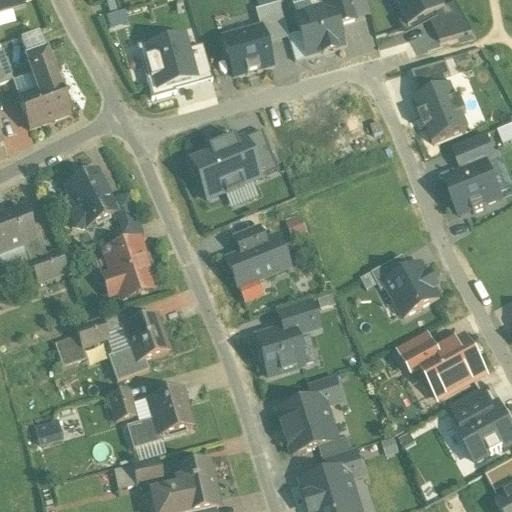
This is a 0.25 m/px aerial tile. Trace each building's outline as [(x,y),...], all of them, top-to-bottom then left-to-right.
[(0,0),(0,8),(25,2),(24,0),(0,0)] [(335,0),(336,1),(339,15),(366,9),(363,0),(335,0)] [(438,0),(393,0),(410,29),(444,10),(438,0)] [(336,1),(294,11),(303,53),(346,44),(339,15),(336,1)] [(264,23),(223,33),(234,75),(274,64),(264,23)] [(185,39),(141,52),(152,92),(197,80),(185,39)] [(17,84),(5,50),(0,51),(0,86),(1,90),(17,84)] [(22,103),(34,135),(75,120),(63,88),(62,88),(50,57),(31,63),(43,95),(22,103)] [(451,85),(413,101),(432,146),(470,131),(451,85)] [(451,152),(459,173),(486,163),(495,159),(487,138),(451,152)] [(459,173),(444,180),(460,221),(502,204),(486,163),(459,173)] [(122,218),(100,176),(69,192),(77,208),(75,210),(73,216),(81,233),(87,234),(90,233),(90,234),(122,218)] [(28,212),(0,222),(0,257),(6,273),(32,263),(42,289),(71,278),(63,257),(51,261),(44,243),(40,244),(28,212)] [(234,234),(239,248),(267,236),(262,223),(234,234)] [(239,248),(223,254),(236,287),(292,265),(279,232),(267,236),(239,248)] [(158,291),(143,247),(110,258),(117,279),(110,282),(116,299),(123,297),(125,302),(158,291)] [(410,255),(373,276),(401,323),(438,302),(410,255)] [(173,358),(160,321),(128,332),(141,369),(173,358)] [(251,336),(265,380),(303,368),(289,324),(251,336)] [(80,335),(86,354),(113,345),(106,326),(80,335)] [(430,329),(389,350),(409,389),(421,383),(433,407),(490,379),(468,335),(440,349),(430,329)] [(310,386),(313,397),(323,394),(326,402),(343,397),(338,379),(310,386)] [(511,431),(491,391),(448,413),(477,467),(511,449),(511,431)] [(164,442),(197,432),(186,394),(152,404),(157,424),(131,432),(137,455),(166,447),(164,442)] [(276,408),(292,457),(339,443),(326,402),(323,394),(313,397),(276,408)] [(132,396),(112,401),(120,428),(140,422),(132,396)] [(162,466),(137,471),(141,491),(167,485),(162,466)] [(156,503),(158,511),(221,511),(223,511),(213,467),(179,475),(184,497),(156,503)] [(298,482),(307,511),(358,511),(345,467),(298,482)]
